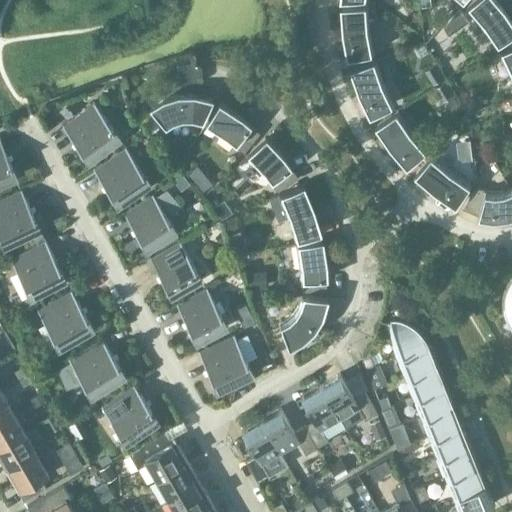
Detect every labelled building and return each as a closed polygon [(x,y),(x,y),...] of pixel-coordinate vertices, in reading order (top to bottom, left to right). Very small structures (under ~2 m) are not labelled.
[(511,22),(503,9),(494,0),(474,0),(467,6),(483,25),(496,45),(511,33),(511,22)] [(368,4),(343,6),(344,31),(349,56),(374,52),(370,28),(368,4)] [(460,9),(444,27),(450,34),(468,20),(460,9)] [(425,44),(416,49),(421,57),(429,52),(425,44)] [(511,45),(500,51),(510,73),(511,77),(511,45)] [(376,59),(352,68),(361,91),(372,114),(394,103),(384,82),(376,59)] [(180,82),(194,81),(193,69),(179,69),(180,82)] [(166,99),(152,107),(168,127),(176,122),(184,120),(192,120),(202,122),(213,99),(195,94),(180,95),(166,99)] [(475,99),(466,102),(470,110),(478,107),(475,99)] [(64,125),(63,125),(89,159),(89,160),(121,136),(121,135),(120,136),(95,102),(94,102),(94,103),(65,125),(64,125)] [(241,116),(219,103),(206,124),(226,137),(245,152),(260,132),(241,116)] [(412,130),(398,110),(377,124),(392,145),(408,164),(427,148),(412,130)] [(154,121),(147,127),(152,134),(160,128),(154,121)] [(0,183),(18,176),(17,175),(0,136),(0,183)] [(283,156),(266,137),(247,155),(264,172),(278,191),(298,176),(283,156)] [(95,167),(94,168),(118,203),(118,204),(151,181),(150,180),(150,181),(143,170),(145,169),(138,159),(136,160),(126,146),(125,147),(126,147),(95,168),(95,167)] [(486,147),(480,150),(486,161),(492,157),(486,147)] [(471,151),(458,152),(459,160),(472,159),(471,151)] [(416,173),(436,189),(457,203),(471,182),(451,169),(433,153),(416,173)] [(183,173),(174,179),(182,190),(191,183),(183,173)] [(207,176),(197,184),(203,191),(213,182),(207,176)] [(303,185),(280,195),(289,217),(296,240),(321,232),(313,208),(303,185)] [(511,214),(511,189),(511,188),(503,191),(495,192),(487,191),(477,186),(463,207),(480,215),(495,217),(510,215),(511,214)] [(0,232),(5,243),(5,244),(18,238),(19,240),(30,235),(29,233),(41,227),(41,226),(40,226),(22,188),(21,189),(0,199),(0,232)] [(125,211),(124,211),(147,247),(147,248),(157,242),(158,244),(168,237),(167,235),(177,229),(176,228),(167,214),(179,204),(167,191),(156,198),(153,193),(152,193),(153,194),(126,211),(125,211)] [(225,199),(214,206),(222,218),(233,211),(225,199)] [(40,227),(31,232),(37,244),(44,241),(45,240),(45,239),(46,239),(40,227)] [(11,257),(31,295),(31,296),(43,289),(45,291),(55,286),(54,284),(66,277),(66,276),(65,276),(46,239),(45,239),(45,240),(44,241),(13,257),(12,257),(11,257)] [(152,256),(151,257),(172,293),(171,293),(172,295),(203,277),(202,276),(180,239),(179,240),(180,241),(152,257),(152,256)] [(322,239),(297,243),(301,267),(302,291),(327,290),(326,264),(322,239)] [(259,271),(247,271),(248,288),(260,287),(259,271)] [(508,320),(511,317),(511,279),(510,282),(508,285),(507,287),(506,289),(505,291),(505,293),(504,296),(504,299),(503,302),(503,304),(504,307),(504,309),(505,312),(505,314),(506,316),(507,319),(508,320)] [(178,302),(177,302),(197,340),(196,340),(197,341),(228,325),(227,324),(207,286),(206,287),(207,288),(178,302)] [(39,308),(38,309),(59,346),(59,347),(72,340),(73,342),(83,336),(82,334),(94,327),(94,326),(93,326),(72,289),(71,290),(39,309),(39,308)] [(281,322),(290,346),(303,338),(314,328),(322,315),(327,297),(302,295),(299,305),(295,312),(289,317),(281,322)] [(430,342),(429,340),(427,336),(426,334),(424,332),(422,330),(419,327),(417,326),(414,324),(411,323),(408,322),(406,321),(402,320),(399,320),(396,320),(393,320),(391,320),(391,325),(391,330),(391,335),(391,338),(392,343),(394,347),(395,352),(397,356),(430,342)] [(199,350),(217,388),(217,389),(230,384),(231,386),(242,381),(241,378),(253,372),(253,371),(252,371),(234,333),(233,334),(234,335),(201,350),(200,349),(199,350)] [(72,362),(61,369),(68,385),(83,379),(91,394),(92,395),(104,387),(105,389),(115,383),(114,381),(126,374),(125,373),(102,337),(101,337),(102,338),(70,358),(70,357),(69,358),(72,362)] [(430,342),(397,356),(405,376),(438,362),(430,342)] [(378,345),(369,349),(375,364),(380,363),(384,361),(378,345)] [(369,349),(363,358),(367,368),(375,364),(369,349)] [(438,362),(405,376),(413,396),(447,382),(438,362)] [(26,365),(15,371),(19,378),(30,371),(26,365)] [(381,367),(368,372),(374,388),(388,382),(381,367)] [(30,372),(20,378),(24,385),(34,379),(30,372)] [(321,384),(340,416),(346,427),(364,417),(366,419),(378,412),(365,390),(354,396),(341,373),(321,384)] [(421,416),(455,402),(447,382),(413,396),(421,416)] [(102,406),(126,440),(126,441),(126,442),(138,434),(139,436),(149,429),(148,427),(159,419),(158,418),(134,383),(133,384),(134,385),(104,406),(103,405),(102,406)] [(305,425),(318,447),(329,440),(322,427),(340,416),(321,384),(302,395),(316,419),(305,425)] [(0,416),(13,409),(1,389),(0,389),(0,416)] [(42,392),(31,399),(36,406),(47,400),(42,392)] [(455,402),(421,416),(429,436),(463,422),(455,402)] [(394,404),(383,409),(390,427),(401,423),(394,404)] [(318,447),(305,425),(295,431),(281,407),(262,418),(280,451),(299,440),(306,453),(318,447)] [(0,444),(25,430),(13,409),(0,416),(0,444)] [(54,413),(44,419),(52,432),(61,426),(54,413)] [(262,418),(242,430),(256,453),(245,459),(258,481),(270,474),(262,461),(280,451),(262,418)] [(380,418),(370,422),(377,438),(386,435),(380,418)] [(438,456),(471,442),(463,422),(429,436),(438,456)] [(149,462),(158,478),(188,461),(174,436),(170,438),(165,429),(140,446),(129,452),(138,468),(149,462)] [(37,451),(25,430),(0,444),(0,458),(3,463),(7,461),(10,466),(37,451)] [(406,435),(395,439),(398,448),(409,443),(406,435)] [(446,476),(479,462),(471,442),(438,456),(446,476)] [(409,443),(398,448),(402,457),(413,453),(409,443)] [(49,472),(37,451),(10,466),(14,472),(9,474),(24,500),(47,487),(41,477),(49,472)] [(108,453),(99,459),(102,466),(112,460),(108,453)] [(341,459),(329,465),(335,475),(346,468),(341,459)] [(188,461),(158,478),(170,499),(200,481),(188,461)] [(454,496),(487,482),(479,462),(446,476),(454,496)] [(110,464),(102,469),(109,481),(116,476),(110,464)] [(415,465),(406,468),(409,476),(418,473),(415,465)] [(340,483),(346,495),(354,490),(348,479),(340,483)] [(200,481),(170,499),(177,511),(195,511),(212,502),(200,481)] [(473,511),(495,503),(487,482),(454,496),(460,511),(473,511)] [(346,495),(340,483),(333,488),(339,499),(346,495)] [(74,511),(69,502),(73,499),(64,484),(27,506),(31,511),(74,511)] [(418,511),(411,499),(405,484),(392,492),(398,502),(380,511),(418,511)] [(424,484),(415,488),(420,500),(429,497),(424,484)] [(305,504),(309,511),(316,511),(319,511),(312,500),(305,504)] [(218,511),(212,502),(195,511),(218,511)] [(286,511),(288,511),(283,502),(273,507),(275,511),(286,511)]
